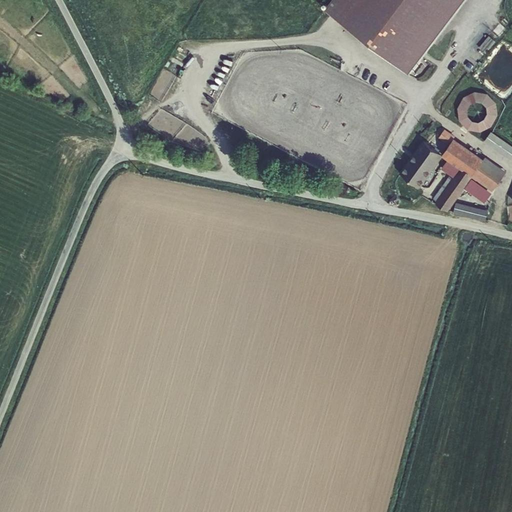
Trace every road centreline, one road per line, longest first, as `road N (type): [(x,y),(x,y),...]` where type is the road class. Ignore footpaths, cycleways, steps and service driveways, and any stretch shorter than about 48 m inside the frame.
road 1 (unclassified): [(128,145),(183,168),(511,235)]
road 2 (unclassified): [(0,418),(91,192),(128,145)]
road 3 (unclassified): [(128,145),(58,0)]
